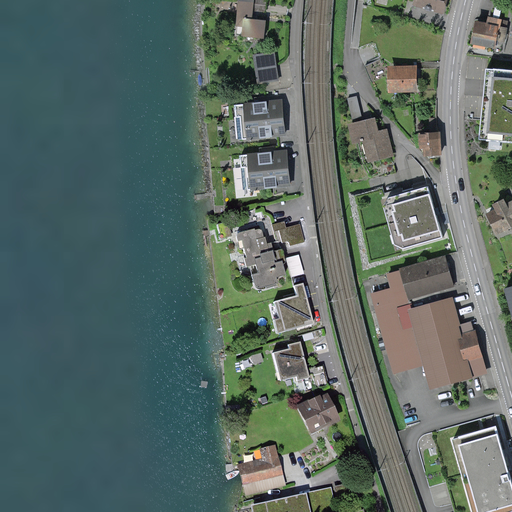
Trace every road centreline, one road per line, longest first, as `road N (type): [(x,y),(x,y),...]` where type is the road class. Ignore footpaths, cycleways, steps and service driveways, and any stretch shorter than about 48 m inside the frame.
road 1 (residential): [(299,0),(298,107),(318,279),(381,511)]
road 2 (primary): [(465,0),(451,78),(453,164),(511,397)]
road 3 (residential): [(511,402),(414,432),(410,447),(430,511)]
